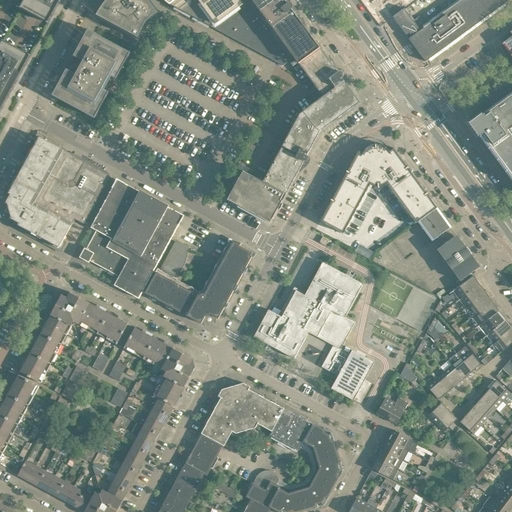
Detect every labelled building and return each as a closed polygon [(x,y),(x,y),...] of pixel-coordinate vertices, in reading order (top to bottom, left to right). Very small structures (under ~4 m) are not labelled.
[(49,23),(61,0),(24,0),(21,8),(36,16),(49,23)] [(96,15),(138,38),(144,27),(143,27),(146,22),(159,12),(149,0),(106,0),(105,2),(103,4),(102,6),(100,8),(99,11),(97,13),(96,15)] [(164,0),(167,2),(170,4),(180,9),(192,0),(164,0)] [(192,0),(180,9),(205,23),(235,0),(192,0)] [(288,4),(285,0),(235,0),(205,23),(283,66),(295,57),(299,63),(320,48),(292,9),(292,8),(293,8),(293,7),(293,6),(293,5),(292,4),(291,3),(290,3),(289,3),(288,4)] [(378,0),(379,2),(381,0),(393,16),(415,0),(378,0)] [(407,35),(410,32),(413,36),(409,39),(414,45),(421,55),(426,61),(449,45),(450,44),(448,40),(451,38),(452,38),(453,38),(454,38),(455,38),(455,37),(455,36),(455,35),(458,32),(461,36),(462,35),(508,1),(507,0),(461,0),(426,26),(421,30),(414,20),(405,8),(393,17),(407,35)] [(419,16),(414,20),(421,30),(426,26),(419,16)] [(95,32),(88,29),(74,56),(84,61),(77,74),(67,68),(53,95),(59,98),(95,118),(109,91),(102,87),(109,75),(116,78),(119,74),(131,52),(95,32)] [(511,30),(510,32),(511,34),(511,36),(503,43),(511,54),(511,30)] [(0,112),(1,110),(31,55),(18,48),(3,39),(0,45),(0,112)] [(339,72),(338,72),(320,48),(299,63),(303,68),(323,96),(315,102),(331,124),(360,102),(342,77),(343,77),(343,76),(343,75),(343,74),(343,73),(342,72),(341,72),(341,71),(340,71),(339,72)] [(511,93),(484,114),(485,115),(474,123),(482,135),(481,136),(511,178),(511,129),(511,128),(511,93)] [(307,155),(320,131),(331,124),(315,102),(300,113),(285,141),(282,146),(265,177),(263,181),(286,194),(304,161),(305,161),(305,160),(306,160),(307,159),(307,158),(308,157),(307,156),(307,155)] [(270,125),(263,120),(261,124),(268,129),(270,125)] [(130,137),(126,134),(122,141),(127,144),(130,137)] [(77,185),(75,180),(85,161),(77,156),(40,137),(9,193),(11,194),(7,202),(8,204),(12,216),(11,218),(19,222),(18,224),(60,247),(75,219),(85,224),(95,204),(91,202),(95,195),(77,185)] [(416,223),(418,221),(419,222),(438,208),(394,148),(390,151),(388,149),(387,148),(386,147),(384,146),(382,145),(381,145),(380,145),(377,145),(375,145),(374,145),(373,145),(372,146),(371,146),(369,147),(367,148),(365,150),(365,151),(364,152),(363,153),(359,150),(320,221),(344,233),(370,184),(373,186),(375,186),(377,187),(379,187),(380,187),(381,186),(382,186),(384,185),(386,184),(387,183),(415,222),(416,223)] [(91,202),(95,204),(111,175),(85,161),(75,180),(77,185),(95,195),(91,202)] [(253,170),(240,163),(238,167),(252,174),(253,170)] [(244,171),(228,199),(271,222),(286,194),(263,181),(244,171)] [(114,285),(139,298),(142,292),(172,238),(173,236),(172,236),(174,233),(175,233),(175,232),(174,232),(178,224),(179,225),(180,224),(179,223),(181,219),(182,220),(182,219),(181,219),(179,213),(179,212),(178,213),(172,210),(172,208),(171,209),(167,207),(167,206),(167,205),(166,207),(158,202),(159,201),(158,201),(158,202),(150,198),(151,197),(150,196),(149,197),(142,193),(142,192),(141,192),(141,193),(137,191),(137,189),(136,190),(129,187),(130,185),(129,185),(129,186),(125,184),(122,183),(123,182),(122,181),(122,182),(118,180),(117,181),(118,181),(116,183),(115,183),(91,227),(98,231),(88,249),(85,248),(82,253),(84,252),(86,259),(84,260),(89,262),(91,260),(109,270),(114,273),(115,273),(120,275),(114,285)] [(432,241),(452,227),(438,208),(419,222),(432,241)] [(499,230),(492,224),(490,227),(496,233),(499,230)] [(323,236),(320,242),(326,245),(329,239),(323,236)] [(478,262),(472,254),(472,253),(471,252),(471,251),(470,250),(470,249),(468,248),(467,246),(466,246),(465,245),(460,238),(454,237),(438,249),(461,281),(477,269),(478,262)] [(189,246),(176,241),(147,294),(202,323),(202,322),(206,316),(205,315),(211,313),(211,314),(218,318),(219,318),(254,253),(240,245),(241,244),(242,243),(233,241),(218,269),(205,293),(209,296),(207,300),(207,301),(201,302),(201,301),(197,299),(199,295),(188,289),(174,281),(175,279),(177,276),(179,273),(180,272),(182,270),(183,269),(183,267),(184,265),(185,264),(186,262),(186,260),(187,258),(188,256),(188,254),(188,253),(188,251),(189,248),(189,246)] [(333,345),(322,367),(338,376),(336,380),(332,388),(354,400),(354,399),(361,403),(363,400),(372,383),(365,379),(374,362),(352,350),(350,354),(341,348),(355,322),(345,317),(363,284),(323,262),(305,295),(296,290),(286,310),(282,317),(269,309),(254,336),(263,341),(267,343),(271,346),(295,358),(309,332),(333,345)] [(453,292),(449,295),(448,294),(442,298),(446,303),(456,296),(459,300),(480,284),(474,275),(452,291),(453,292)] [(480,284),(459,300),(465,309),(487,293),(480,284)] [(487,293),(465,309),(472,317),(493,302),(487,293)] [(78,323),(117,344),(127,326),(69,294),(68,296),(66,296),(64,296),(48,326),(66,336),(72,325),(78,323)] [(493,302),(472,317),(478,326),(500,311),(493,302)] [(500,311),(478,326),(486,336),(507,319),(500,311)] [(206,316),(202,322),(205,323),(210,323),(214,321),(218,318),(211,314),(211,313),(205,315),(206,316)] [(511,325),(507,319),(486,336),(493,344),(511,328),(511,325)] [(428,330),(431,332),(436,339),(442,335),(435,327),(431,325),(428,330)] [(42,336),(61,346),(66,336),(48,326),(42,336)] [(501,353),(511,343),(511,328),(493,344),(501,353)] [(134,329),(124,348),(163,369),(165,375),(159,385),(178,395),(194,366),(192,365),(191,362),(192,361),(134,329)] [(61,346),(42,336),(38,345),(56,355),(61,346)] [(33,353),(51,363),(56,355),(38,345),(33,353)] [(481,364),(466,346),(457,353),(472,371),(481,364)] [(51,363),(33,353),(28,363),(46,373),(51,363)] [(109,358),(100,353),(93,366),(102,371),(109,358)] [(472,371),(457,353),(449,360),(452,365),(464,378),(472,371)] [(511,357),(503,368),(511,375),(511,374),(511,357)] [(117,362),(109,375),(118,380),(126,367),(117,362)] [(22,373),(41,383),(46,373),(28,363),(22,373)] [(464,378),(452,365),(444,372),(456,385),(464,378)] [(70,379),(79,384),(86,371),(77,366),(70,379)] [(405,367),(400,376),(412,382),(415,380),(417,378),(413,373),(411,370),(405,367)] [(456,385),(444,372),(436,378),(447,392),(456,385)] [(39,386),(21,375),(15,385),(34,396),(39,386)] [(427,386),(439,399),(447,392),(436,378),(427,386)] [(510,393),(497,381),(489,389),(503,401),(510,393)] [(10,395),(29,405),(34,396),(15,385),(10,395)] [(62,394),(71,399),(76,390),(67,385),(62,394)] [(154,395),(159,397),(172,405),(178,395),(159,385),(154,395)] [(258,423),(272,431),(285,408),(243,386),(225,391),(196,444),(218,456),(232,431),(236,433),(256,427),(258,423)] [(119,388),(111,402),(120,407),(128,393),(119,388)] [(503,401),(489,389),(482,397),(496,409),(503,401)] [(5,404),(24,415),(29,405),(10,395),(5,404)] [(64,411),(69,402),(60,397),(55,406),(64,411)] [(173,408),(171,407),(172,405),(159,397),(154,407),(169,415),(173,408)] [(396,403),(386,397),(377,413),(387,418),(396,403)] [(397,424),(408,403),(399,397),(396,403),(387,418),(397,424)] [(496,409),(482,397),(475,405),(489,417),(496,409)] [(438,406),(435,403),(430,408),(433,411),(429,415),(437,423),(450,410),(442,402),(438,406)] [(0,413),(0,414),(19,424),(24,415),(5,404),(0,413)] [(489,417),(475,405),(468,413),(481,425),(489,417)] [(149,416),(164,424),(169,415),(154,407),(149,416)] [(270,435),(299,450),(302,444),(313,424),(285,408),(272,431),(270,435)] [(459,428),(457,425),(454,422),(458,419),(450,410),(437,423),(445,431),(449,427),(455,433),(459,428)] [(460,422),(474,434),(481,425),(468,413),(460,422)] [(19,424),(0,414),(0,426),(13,434),(19,424)] [(143,425),(159,434),(164,424),(149,416),(143,425)] [(339,461),(333,441),(335,441),(334,440),(331,441),(329,434),(331,433),(331,432),(329,434),(323,430),(324,428),(324,427),(323,429),(313,424),(302,444),(308,448),(312,452),(315,451),(319,464),(316,465),(315,470),(309,482),(305,485),(306,488),(293,492),(292,489),(287,488),(280,485),(280,486),(277,484),(279,479),(279,478),(278,477),(278,476),(277,475),(276,474),(275,473),(274,472),(272,471),(271,471),(269,470),(268,470),(266,470),(265,471),(264,471),(263,471),(262,471),(261,472),(260,472),(260,473),(259,474),(258,474),(257,476),(253,483),(252,482),(248,488),(250,489),(246,496),(251,499),(270,509),(271,506),(279,510),(278,511),(279,511),(280,509),(285,511),(289,511),(294,511),(295,511),(315,506),(316,508),(316,507),(315,504),(322,502),(324,504),(322,502),(326,496),(329,497),(327,496),(337,477),(339,478),(339,477),(336,476),(340,470),(342,470),(342,469),(340,469),(338,462),(341,461),(339,461)] [(138,435),(153,443),(159,434),(143,425),(138,435)] [(0,438),(8,443),(13,434),(0,426),(0,438)] [(415,441),(394,430),(389,439),(410,451),(415,441)] [(153,443),(138,435),(133,444),(148,453),(153,443)] [(8,443),(0,438),(0,450),(3,453),(8,443)] [(384,449),(404,460),(410,451),(389,439),(384,449)] [(148,453),(133,444),(128,454),(143,462),(148,453)] [(207,475),(211,468),(213,469),(219,457),(218,456),(196,444),(186,463),(205,473),(204,474),(207,475)] [(86,447),(81,456),(91,461),(96,452),(86,447)] [(378,458),(399,470),(404,460),(384,449),(378,458)] [(143,462),(128,454),(123,463),(138,472),(143,462)] [(373,468),(394,480),(399,470),(378,458),(373,468)] [(26,460),(18,475),(28,480),(36,465),(26,460)] [(418,468),(419,468),(427,473),(432,463),(428,461),(425,467),(419,466),(418,468)] [(138,472),(123,463),(118,473),(133,481),(138,472)] [(269,511),(271,509),(270,509),(251,499),(244,511),(183,511),(204,474),(205,473),(186,463),(158,511),(269,511)] [(36,465),(28,480),(38,486),(46,470),(36,465)] [(47,491),(55,476),(46,470),(38,486),(47,491)] [(133,481),(118,473),(112,482),(128,491),(133,481)] [(55,476),(47,491),(57,496),(65,481),(55,476)] [(415,486),(419,488),(422,482),(418,480),(418,481),(414,479),(412,483),(416,485),(415,486)] [(66,501),(74,486),(65,481),(57,496),(66,501)] [(214,487),(222,491),(226,485),(217,481),(214,487)] [(122,496),(124,497),(128,491),(112,482),(107,492),(121,499),(122,496)] [(511,485),(508,483),(501,491),(511,499),(511,485)] [(74,486),(66,501),(75,506),(84,491),(74,486)] [(226,493),(234,498),(238,492),(229,487),(226,493)] [(107,492),(103,489),(102,490),(96,492),(96,491),(93,496),(94,496),(86,510),(89,511),(114,511),(121,499),(107,492)] [(85,511),(84,511),(85,511),(86,510),(94,496),(93,496),(84,491),(75,506),(85,511)] [(511,506),(511,499),(501,491),(495,500),(509,511),(511,506)] [(357,497),(349,511),(362,511),(367,503),(357,497)] [(508,511),(509,511),(495,500),(488,508),(492,511),(508,511)] [(374,511),(377,508),(367,503),(362,511),(374,511)]
